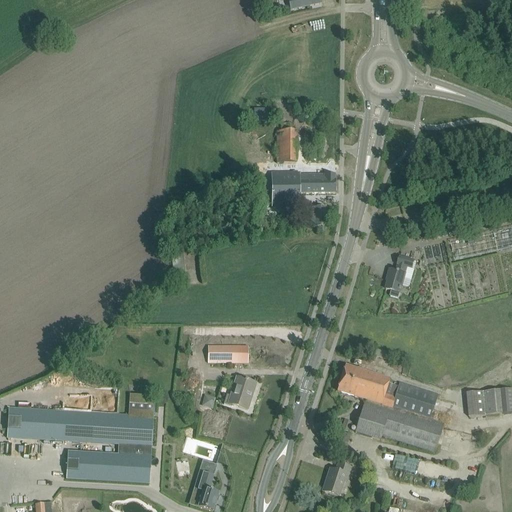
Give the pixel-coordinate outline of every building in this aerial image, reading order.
[(321,4),(319,0),(287,0),(290,10),(321,4)] [(310,108),(300,109),(298,109),(299,119),(310,119),(310,108)] [(295,132),(285,132),(277,132),(277,164),(295,164),(295,132)] [(300,174),(271,174),(272,208),(300,207),(300,194),(334,194),(336,194),(336,181),(335,181),(335,175),(324,175),(324,176),(311,176),(310,176),(310,179),(300,179),(300,174)] [(326,207),(316,207),(306,208),(306,228),(326,227),(326,207)] [(511,228),(493,233),(497,252),(511,248),(511,228)] [(493,233),(450,242),(454,261),(497,252),(493,233)] [(386,290),(392,291),(390,297),(398,299),(400,294),(404,279),(411,281),(414,271),(412,270),(414,262),(400,258),(396,272),(389,270),(387,277),(389,278),(386,290)] [(208,363),(238,364),(248,364),(248,347),(208,347),(208,363)] [(337,392),(365,401),(381,406),(385,396),(389,380),(345,366),(337,392)] [(237,378),(230,398),(227,397),(224,406),(231,409),(232,406),(247,411),(256,384),(237,378)] [(381,406),(365,401),(355,433),(365,436),(380,441),(382,437),(434,453),(443,425),(430,421),(438,396),(399,383),(394,399),(385,396),(381,406)] [(511,390),(484,393),(487,417),(511,414),(511,390)] [(487,417),(484,393),(467,394),(469,418),(487,417)] [(8,411),(7,439),(127,445),(126,456),(67,452),(66,480),(82,481),(95,482),(149,485),(151,455),(153,418),(154,403),(148,403),(148,397),(129,396),(128,417),(8,411)] [(341,429),(348,432),(352,422),(344,419),(341,429)] [(188,461),(179,462),(176,462),(177,472),(189,470),(188,461)] [(322,492),(332,495),(337,497),(344,475),(347,476),(349,468),(338,465),(335,472),(330,470),(322,492)] [(198,507),(198,508),(210,511),(212,511),(218,494),(208,491),(213,476),(203,473),(199,489),(203,490),(201,499),(198,498),(196,507),(198,507)]
